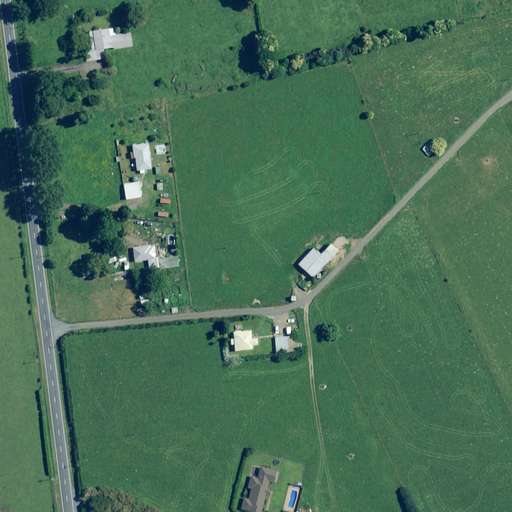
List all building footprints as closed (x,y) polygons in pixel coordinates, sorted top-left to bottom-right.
[(130,33),(115,35),(114,33),(113,33),(112,28),(89,32),(91,51),(104,49),(113,48),(113,49),(132,46),(130,33)] [(104,49),(91,51),(80,52),(82,62),(105,59),(104,49)] [(440,148),(434,140),(422,149),(428,157),(440,148)] [(151,169),(148,144),(132,146),(133,158),(134,158),(136,171),(151,169)] [(140,197),(138,182),(123,184),(125,200),(140,197)] [(337,251),(329,244),(319,254),(313,248),(298,264),(312,278),(337,251)] [(147,258),(155,258),(153,245),(132,248),(134,262),(147,260),(147,258)] [(147,258),(147,260),(148,270),(178,267),(177,257),(155,259),(155,258),(147,258)] [(311,286),(303,280),(299,286),(306,292),(311,286)] [(251,339),(250,331),(233,332),(233,339),(230,339),(231,345),(234,345),(234,351),(252,349),(252,345),(257,345),(257,339),(251,339)] [(287,353),(287,337),(275,337),(276,353),(287,353)] [(276,471),(253,465),(247,488),(251,489),(248,497),(244,496),(241,509),(248,511),(262,511),(261,511),(266,494),(268,495),(270,489),(267,488),(269,482),(273,483),(276,471)]
